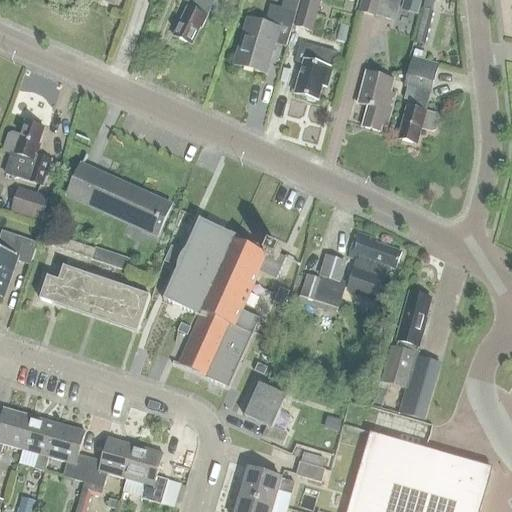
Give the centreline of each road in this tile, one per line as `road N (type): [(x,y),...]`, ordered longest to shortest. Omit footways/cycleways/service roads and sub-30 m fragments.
road 1 (residential): [(461,253),(332,185),(0,40)]
road 2 (residential): [(197,511),(210,432),(188,410),(0,347)]
road 3 (residential): [(461,253),(490,152),(480,48)]
